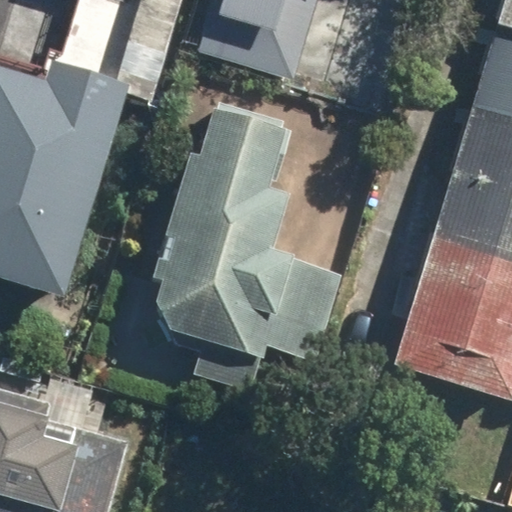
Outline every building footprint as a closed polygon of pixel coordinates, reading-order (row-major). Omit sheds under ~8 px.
[(80,0),(59,78),(1,62),(0,63),(0,274),(87,298),(145,92),(169,98),(196,0),(80,0)] [(382,0),(221,0),(205,61),(356,101),(382,0)] [(511,0),(507,0),(404,366),(511,395),(511,0)] [(304,132),(225,113),(171,326),(321,363),(345,269),(298,258),(311,210),(286,203),(304,132)] [(114,511),(136,438),(0,399),(0,511),(114,511)]
